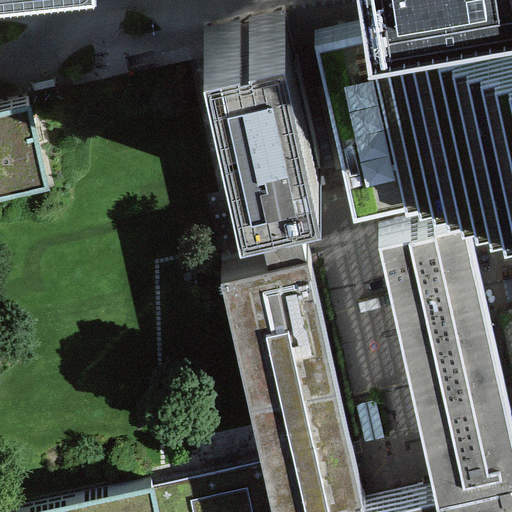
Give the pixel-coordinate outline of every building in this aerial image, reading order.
[(511,0),(381,0),(354,7),(399,190),(458,176),(471,172),(484,169),(497,166),(511,163),(511,162),(511,0)] [(285,175),(292,173),(321,167),(285,4),(249,12),(250,16),(240,18),(239,14),(203,22),(240,185),(254,182),(276,177),(275,175),(285,173),(285,175)] [(0,511),(159,511),(152,480),(151,475),(0,507),(0,184),(46,174),(39,141),(40,141),(37,126),(36,126),(29,95),(0,101),(0,511)] [(265,455),(152,480),(159,511),(369,511),(365,494),(311,252),(308,236),(306,236),(292,173),(285,175),(285,173),(275,175),(276,177),(254,182),(268,245),(221,255),(265,455)] [(511,511),(511,409),(466,203),(466,201),(434,208),(434,209),(410,214),(410,213),(378,220),(379,222),(437,478),(365,494),(369,511),(511,511)]
